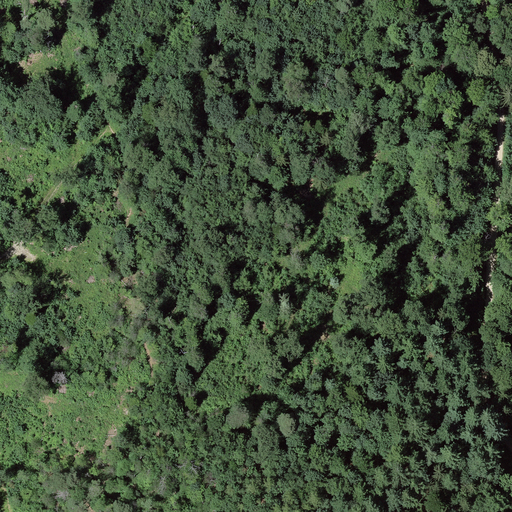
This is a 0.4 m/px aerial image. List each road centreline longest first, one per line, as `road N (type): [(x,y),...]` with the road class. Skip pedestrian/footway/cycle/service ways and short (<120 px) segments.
road 1 (track): [(482,0),(498,62),(504,213),(487,373),(511,432)]
road 2 (track): [(0,261),(133,88),(188,0)]
